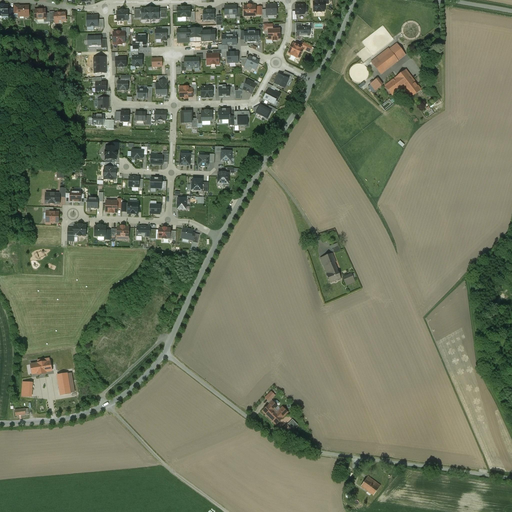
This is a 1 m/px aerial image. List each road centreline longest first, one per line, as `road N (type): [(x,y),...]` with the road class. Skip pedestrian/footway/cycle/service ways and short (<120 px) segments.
road 1 (unclassified): [(164,353),(288,447),(511,478)]
road 2 (residential): [(0,423),(107,405),(164,353)]
road 3 (residential): [(219,237),(313,81)]
road 4 (residential): [(104,13),(134,2),(246,0)]
road 5 (residential): [(168,219),(64,217),(63,243)]
road 6 (residential): [(164,353),(219,237)]
road 7 (residential): [(276,63),(251,102),(173,104)]
